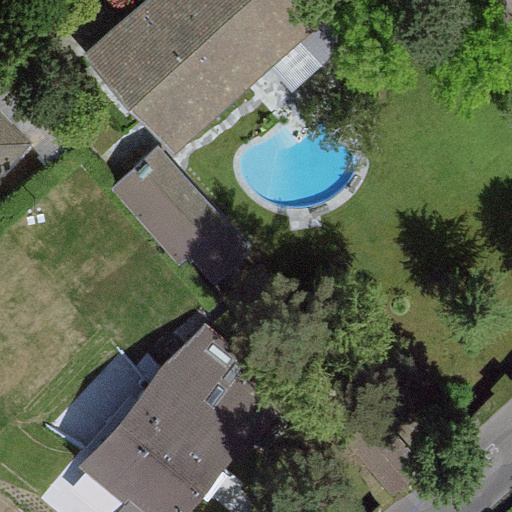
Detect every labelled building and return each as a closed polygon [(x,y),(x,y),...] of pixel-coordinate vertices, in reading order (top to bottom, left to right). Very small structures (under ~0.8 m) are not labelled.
[(148,0),(92,49),(175,138),(247,75),(234,58),(299,0),(148,0)] [(16,116),(33,139),(55,164),(79,142),(40,95),(16,116)] [(0,110),(0,174),(33,139),(0,110)] [(257,247),(164,143),(117,185),(185,261),(194,253),(219,281),(257,247)] [(175,357),(91,457),(133,491),(114,511),(175,511),(233,441),(240,447),(286,394),(209,328),(175,357)] [(428,466),(384,413),(351,440),(395,493),(428,466)]
